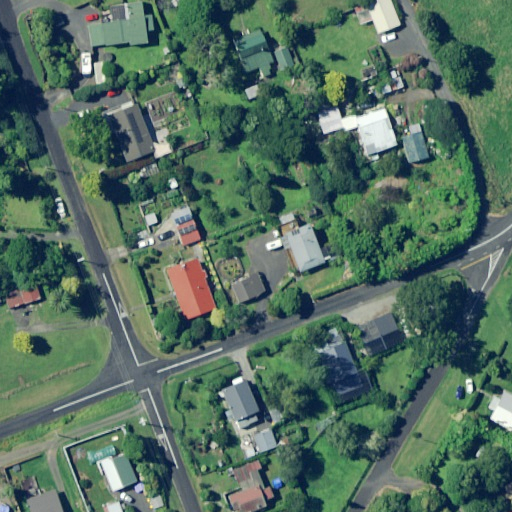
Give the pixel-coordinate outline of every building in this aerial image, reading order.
[(400,24),(390,0),(376,0),(354,10),(360,25),(372,20),(378,34),(400,24)] [(124,4),(126,20),(88,25),(91,48),(129,43),(129,45),(150,43),(147,18),(145,1),(124,4)] [(272,61),(260,30),(233,41),(245,73),(259,67),(263,78),(274,74),(270,62),(272,61)] [(294,68),(286,46),(273,51),(281,73),(294,68)] [(404,88),(399,77),(388,82),(393,93),(404,88)] [(262,93),(257,84),(244,91),(248,100),(262,93)] [(155,150),(133,100),(104,112),(125,163),(155,150)] [(324,138),(345,131),(357,127),(363,146),(372,143),(375,151),(396,144),(385,109),(355,119),(354,116),(341,120),(337,105),(315,112),(324,138)] [(317,204),(306,208),(309,217),(320,214),(317,204)] [(201,240),(188,207),(170,214),(183,247),(201,240)] [(279,238),(284,251),(288,249),(298,273),(325,262),(311,226),(279,238)] [(216,309),(199,259),(166,270),(183,320),(216,309)] [(265,292),(257,273),(230,285),(238,303),(265,292)] [(48,297),(43,279),(3,290),(8,308),(48,297)] [(386,337),(380,319),(353,329),(359,347),(386,337)] [(362,386),(342,335),(326,341),(329,350),(314,355),(326,385),(332,383),(337,395),(362,386)] [(239,430),(258,420),(255,414),(262,411),(246,378),(220,391),(230,410),(224,413),(229,422),(234,419),(239,430)] [(511,396),(504,392),(499,401),(493,398),(487,408),(494,411),(490,419),(511,430),(511,396)] [(278,396),(265,401),(274,423),(287,418),(278,396)] [(277,447),(271,431),(254,436),(259,453),(277,447)] [(491,453),(481,447),(474,457),(483,463),(491,453)] [(137,482),(126,453),(100,462),(111,492),(137,482)] [(258,460),(232,470),(223,473),(225,478),(234,475),(240,492),(228,497),(233,511),(247,511),(264,506),(263,501),(273,497),(268,485),(263,487),(257,470),(261,468),(258,460)] [(61,511),(54,489),(40,494),(38,489),(23,494),(29,511),(61,511)] [(103,507),(96,490),(86,494),(93,511),(103,507)] [(121,511),(118,502),(106,507),(108,511),(121,511)]
